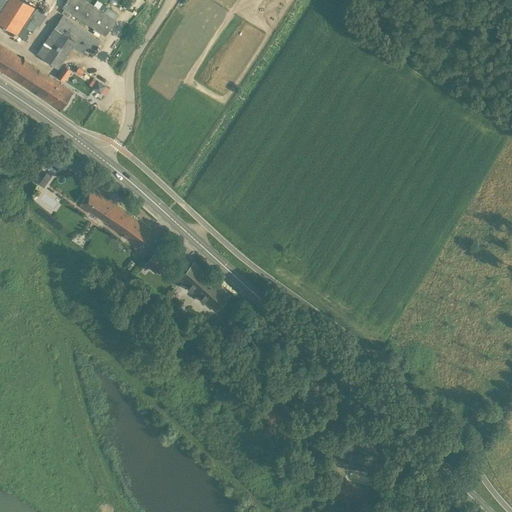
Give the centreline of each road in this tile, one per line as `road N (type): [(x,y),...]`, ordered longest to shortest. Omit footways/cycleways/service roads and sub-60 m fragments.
road 1 (primary): [(485,511),(105,161)]
road 2 (unclassified): [(105,161),(129,121),(130,65),(169,0)]
road 3 (primary): [(105,161),(0,85)]
